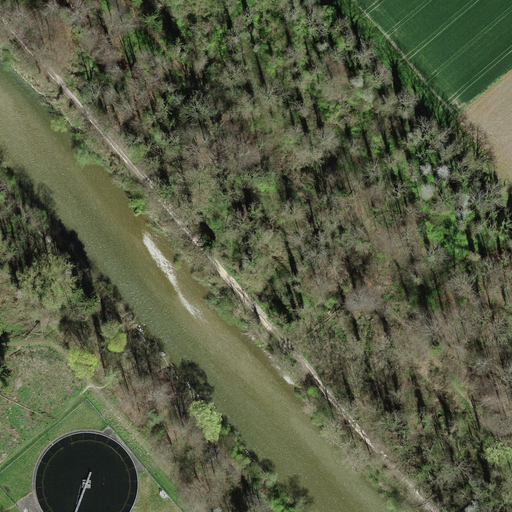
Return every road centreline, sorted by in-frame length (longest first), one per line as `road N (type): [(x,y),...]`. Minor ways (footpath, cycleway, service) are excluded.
road 1 (track): [(0,6),(443,511)]
road 2 (track): [(206,511),(53,339),(0,325)]
road 3 (track): [(322,0),(511,212)]
road 4 (track): [(264,511),(124,340)]
road 5 (track): [(0,193),(124,340)]
